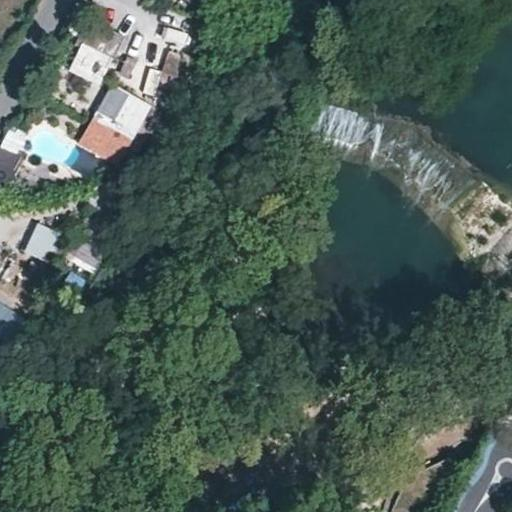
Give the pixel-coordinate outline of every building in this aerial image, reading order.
[(100,83),(112,53),(79,41),(67,71),(100,83)] [(149,65),(142,89),(156,92),(162,68),(149,65)] [(118,166),(151,105),(112,84),(79,145),(118,166)] [(0,146),(0,181),(8,184),(19,154),(0,146)] [(24,250),(46,258),(57,229),(35,220),(24,250)] [(81,233),(66,250),(88,269),(103,252),(81,233)]
